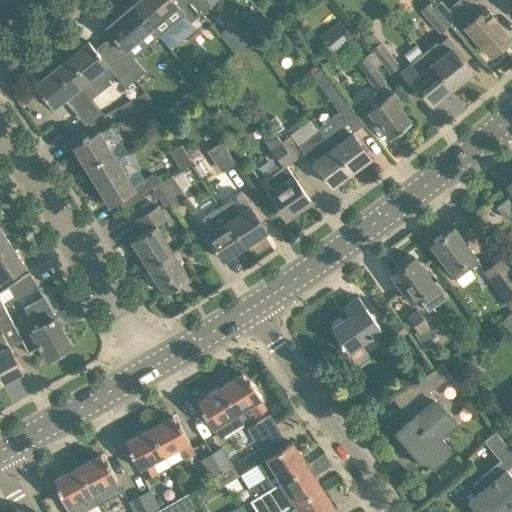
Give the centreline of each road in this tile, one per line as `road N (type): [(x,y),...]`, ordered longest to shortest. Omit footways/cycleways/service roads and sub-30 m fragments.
road 1 (secondary): [(253,307),(511,116)]
road 2 (residential): [(156,365),(0,131)]
road 3 (residential): [(387,511),(253,307)]
road 4 (secondary): [(0,451),(156,365)]
